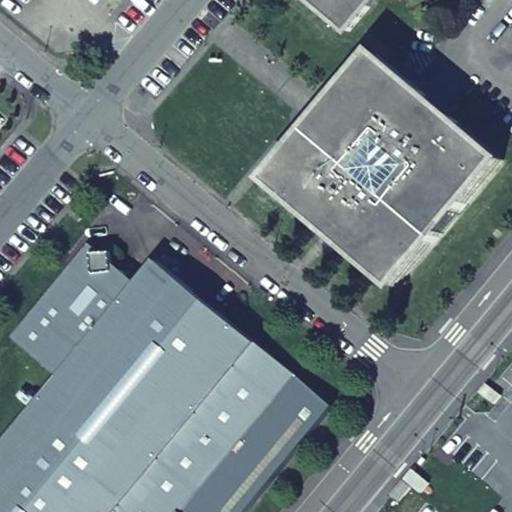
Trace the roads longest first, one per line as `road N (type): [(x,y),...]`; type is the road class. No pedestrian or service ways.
road 1 (unclassified): [(92,121),(419,378)]
road 2 (unclassified): [(308,511),(419,378)]
road 3 (unclassified): [(92,121),(194,0)]
road 4 (unclassified): [(419,378),(511,264)]
road 5 (unclassified): [(0,229),(92,121)]
road 6 (unclassified): [(0,43),(92,121)]
